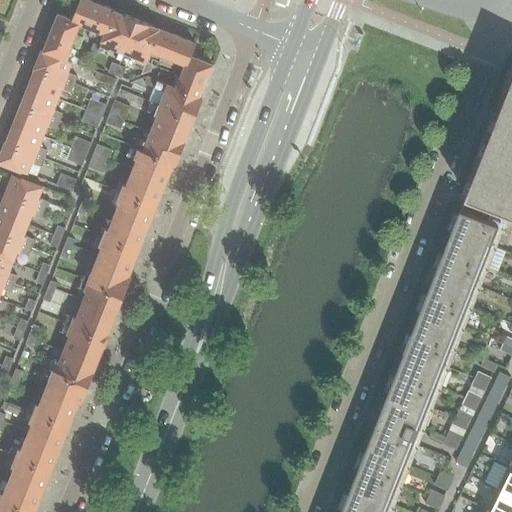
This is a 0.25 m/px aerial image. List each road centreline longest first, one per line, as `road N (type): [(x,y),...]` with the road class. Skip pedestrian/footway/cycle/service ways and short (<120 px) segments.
road 1 (residential): [(304,511),(496,18)]
road 2 (residential): [(249,29),(110,409),(64,511)]
road 3 (secondary): [(292,44),(226,216),(216,304)]
road 4 (secondary): [(216,304),(320,54)]
road 5 (secondary): [(135,511),(216,304)]
